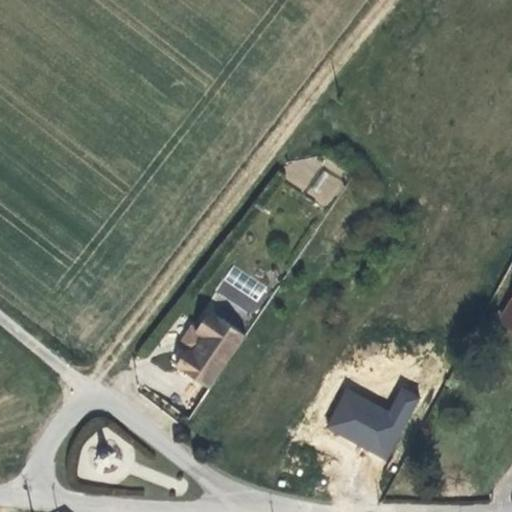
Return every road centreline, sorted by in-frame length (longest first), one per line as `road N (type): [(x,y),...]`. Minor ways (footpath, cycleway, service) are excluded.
road 1 (track): [(403,0),(91,389)]
road 2 (residential): [(91,389),(270,511)]
road 3 (residential): [(219,511),(22,494)]
road 4 (residential): [(91,389),(22,494)]
road 5 (residential): [(0,308),(91,389)]
